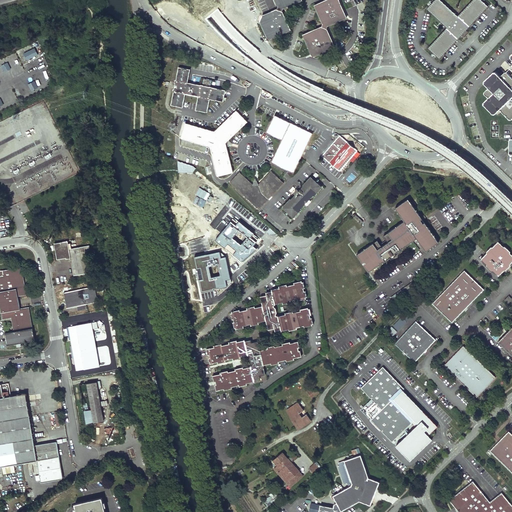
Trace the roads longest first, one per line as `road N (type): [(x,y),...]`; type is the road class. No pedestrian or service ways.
road 1 (unclassified): [(141,0),(168,32),(313,108)]
road 2 (unclassified): [(59,353),(39,249),(23,239),(0,243)]
road 3 (unclassified): [(511,396),(429,477),(425,498)]
